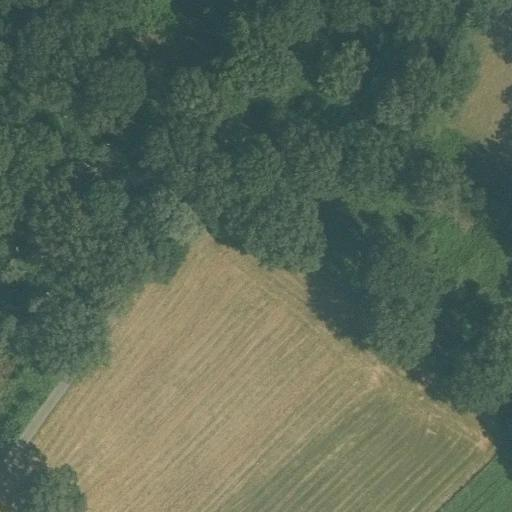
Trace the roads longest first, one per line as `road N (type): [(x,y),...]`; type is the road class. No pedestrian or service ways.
road 1 (track): [(0,481),(224,199),(270,29)]
road 2 (track): [(270,29),(350,82),(511,163)]
